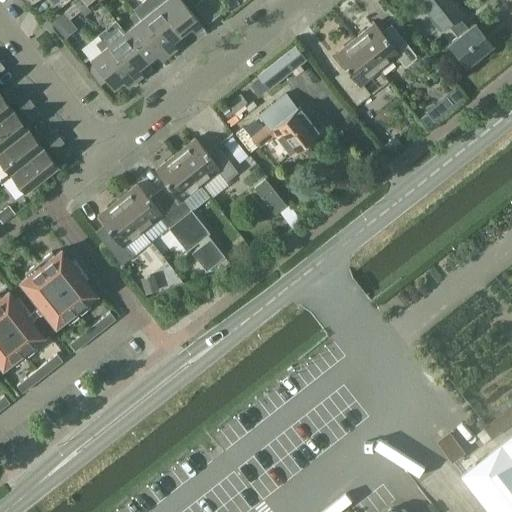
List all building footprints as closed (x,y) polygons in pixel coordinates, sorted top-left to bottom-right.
[(135,12),(168,53),(176,47),(171,41),(181,34),(153,0),(143,0),(133,9),(135,12)] [(153,0),(181,34),(189,27),(194,33),(203,26),(182,0),(153,0)] [(210,0),(200,0),(194,6),(208,23),(221,13),(210,0)] [(448,42),(466,65),(491,46),(472,22),(467,27),(460,17),(463,14),(452,0),(417,0),(442,31),(449,26),(456,35),(448,42)] [(80,10),(74,3),(64,12),(70,19),(80,10)] [(114,21),(147,61),(156,54),(161,59),(168,53),(135,12),(129,16),(134,23),(124,31),(115,20),(114,21)] [(98,34),(135,80),(142,74),(138,69),(147,61),(114,21),(98,34)] [(354,39),(379,71),(397,57),(405,67),(417,57),(396,30),(386,37),(374,22),(354,39)] [(127,86),(135,80),(98,34),(97,35),(100,39),(95,43),(100,50),(89,59),(113,88),(122,80),(127,86)] [(363,84),(379,71),(354,39),(334,54),(345,68),(334,77),(357,105),(370,94),(363,84)] [(295,45),(258,75),(268,88),(292,70),(295,74),(301,69),(298,65),(306,58),(295,45)] [(19,105),(28,98),(23,91),(14,99),(19,105)] [(290,155),(320,131),(299,105),(297,107),(286,92),(257,114),(265,124),(250,136),(259,147),(274,135),(290,155)] [(240,93),(220,109),(227,118),(247,102),(240,93)] [(0,120),(13,111),(0,94),(0,120)] [(33,104),(28,98),(19,105),(24,112),(33,104)] [(0,151),(28,130),(13,111),(0,120),(0,151)] [(425,112),(417,119),(426,129),(434,123),(425,112)] [(48,143),(58,135),(52,128),(43,136),(48,143)] [(0,162),(9,175),(43,148),(28,130),(0,151),(0,162)] [(63,142),(58,135),(48,143),(54,150),(63,142)] [(232,136),(223,143),(239,163),(247,156),(232,136)] [(395,136),(384,144),(393,155),(404,147),(395,136)] [(175,153),(201,186),(218,172),(225,181),(238,171),(219,148),(210,155),(195,137),(175,153)] [(43,148),(9,175),(25,194),(58,168),(43,148)] [(214,234),(195,211),(194,212),(184,200),(201,186),(175,153),(155,169),(169,188),(161,195),(201,244),(214,234)] [(264,178),(253,186),(275,214),(285,205),(264,178)] [(168,227),(189,254),(201,244),(161,195),(152,201),(138,183),(118,199),(143,231),(160,218),(168,227)] [(112,233),(102,241),(121,264),(133,255),(126,245),(143,231),(118,199),(97,215),(112,233)] [(8,205),(0,210),(0,220),(1,223),(14,213),(8,205)] [(223,257),(209,239),(200,246),(214,263),(223,257)] [(214,263),(200,246),(192,253),(206,270),(214,263)] [(38,262),(75,309),(95,294),(61,250),(54,255),(52,252),(38,262)] [(75,309),(38,262),(24,273),(27,276),(20,281),(55,325),(75,309)] [(157,277),(143,282),(147,294),(162,290),(157,277)] [(0,295),(0,323),(22,351),(42,335),(8,291),(1,296),(0,295)] [(115,319),(110,312),(109,311),(99,319),(105,327),(115,319)] [(95,335),(105,327),(99,319),(89,327),(95,335)] [(22,351),(0,323),(0,364),(2,367),(22,351)] [(85,342),(95,335),(89,327),(79,335),(85,342)] [(85,342),(79,335),(69,343),(75,350),(85,342)] [(62,360),(57,353),(46,361),(52,368),(62,360)] [(46,361),(36,369),(42,376),(52,368),(46,361)] [(36,369),(26,377),(32,384),(42,376),(36,369)] [(22,392),(32,384),(26,377),(16,385),(22,392)] [(0,397),(0,409),(9,402),(4,395),(0,397)] [(451,432),(437,442),(453,462),(466,452),(451,432)] [(511,511),(511,434),(462,474),(491,511),(511,511)]
